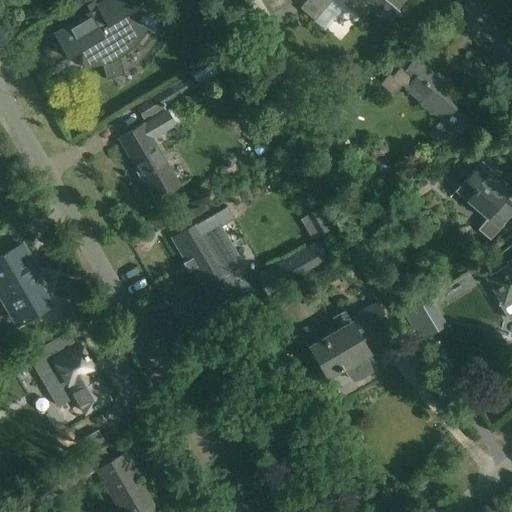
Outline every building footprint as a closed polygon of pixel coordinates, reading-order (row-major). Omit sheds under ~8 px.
[(53,34),(67,58),(82,50),(82,67),(83,67),(83,65),(102,62),(106,79),(124,74),(119,55),(133,44),(145,29),(147,30),(148,29),(125,16),(141,7),(137,0),(104,0),(97,5),(94,1),(93,1),(97,8),(53,34)] [(288,0),(261,0),(270,16),(291,4),(288,0)] [(309,0),(302,9),(316,20),(332,0),(348,0),(345,4),(361,18),(368,10),(387,25),(399,11),(397,10),(405,1),(403,0),(309,0)] [(456,108),(463,99),(414,58),(404,69),(400,66),(392,75),(388,72),(379,83),(393,95),(401,85),(422,102),(425,99),(434,106),(431,110),(442,120),(430,134),(443,145),(466,117),(456,108)] [(200,86),(218,75),(210,61),(192,72),(200,86)] [(143,118),(149,115),(151,119),(143,124),(142,123),(118,138),(125,149),(127,148),(137,164),(135,165),(156,200),(180,185),(152,138),(175,124),(166,111),(163,106),(193,88),(186,77),(136,107),(143,118)] [(362,77),(362,92),(373,93),(373,77),(362,77)] [(268,149),(262,139),(256,142),(254,149),(258,155),(268,149)] [(511,201),(507,197),(511,191),(511,187),(481,161),(456,190),(467,200),(466,201),(487,219),(478,229),(490,240),(511,214),(511,201)] [(418,197),(430,189),(424,179),(412,187),(418,197)] [(200,221),(172,237),(185,260),(182,263),(187,272),(193,269),(202,285),(204,284),(212,297),(232,285),(227,275),(243,265),(242,263),(242,264),(219,226),(220,225),(219,224),(206,231),(200,221)] [(316,243),(283,262),(293,280),(326,261),(316,243)] [(28,265),(33,263),(22,245),(0,257),(0,293),(6,304),(12,301),(23,322),(52,305),(28,265)] [(511,261),(509,263),(510,265),(488,278),(503,303),(501,304),(511,319),(511,261)] [(429,298),(404,312),(421,339),(435,331),(427,317),(437,312),(429,298)] [(336,369),(338,371),(343,368),(346,373),(353,381),(362,377),(370,371),(367,362),(363,355),(366,353),(367,353),(368,353),(361,341),(389,325),(376,302),(349,318),(345,310),(332,317),(340,331),(312,347),(311,346),(309,347),(326,377),(328,376),(327,374),(336,369)] [(76,345),(68,332),(34,351),(42,364),(35,368),(57,406),(75,396),(84,413),(94,407),(108,399),(91,369),(94,368),(80,343),(76,345)] [(90,449),(104,441),(98,431),(84,439),(90,449)] [(125,454),(97,470),(121,511),(155,511),(139,482),(142,480),(140,477),(139,478),(125,454)] [(43,502),(89,475),(81,461),(34,488),(43,502)]
